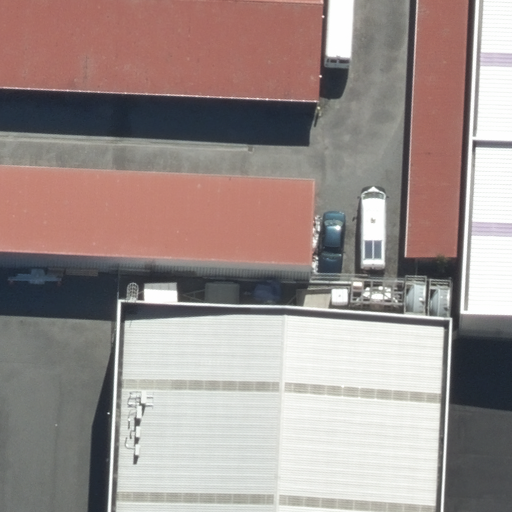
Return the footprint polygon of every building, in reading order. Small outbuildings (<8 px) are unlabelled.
[(310,0),(0,0),(0,104),(305,118),(310,0)] [(459,0),(407,0),(397,255),(449,256),(459,0)] [(511,0),(475,0),(458,340),(511,342),(511,0)] [(316,196),(0,183),(0,259),(313,273),(316,196)] [(443,511),(453,356),(122,337),(111,511),(443,511)]
